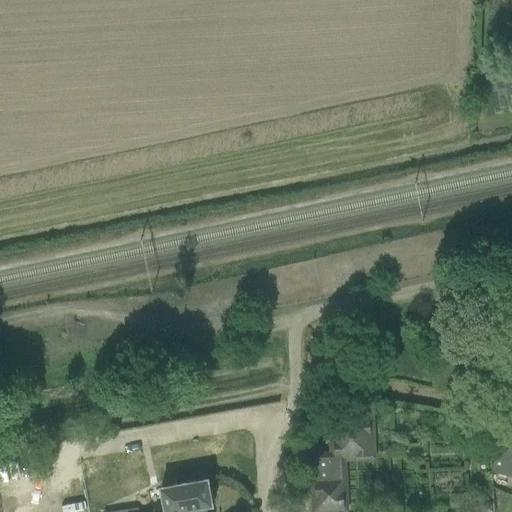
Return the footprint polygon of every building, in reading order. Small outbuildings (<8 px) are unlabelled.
[(489,365),(492,360),(475,353),(473,359),(470,365),(487,372),(489,365)] [(314,509),(345,508),(343,457),(373,456),(371,415),(331,417),(333,453),(312,454),(314,509)] [(511,473),(511,436),(499,434),(493,470),(511,473)] [(206,511),(205,505),(212,504),(207,477),(160,485),(165,511),(162,511),(138,511),(138,507),(107,511),(206,511)] [(481,511),(493,511),(493,502),(481,503),(481,511)]
